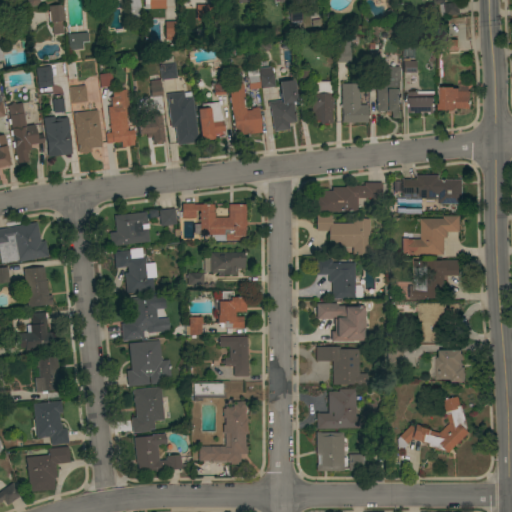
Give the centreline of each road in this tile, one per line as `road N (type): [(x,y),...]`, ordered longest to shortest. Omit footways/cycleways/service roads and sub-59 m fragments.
road 1 (residential): [(511,137),(0,208)]
road 2 (tertiary): [(506,511),(492,305),(487,14)]
road 3 (residential): [(511,494),(158,500),(71,511)]
road 4 (residential): [(281,511),(283,167)]
road 5 (residential): [(109,505),(75,196)]
